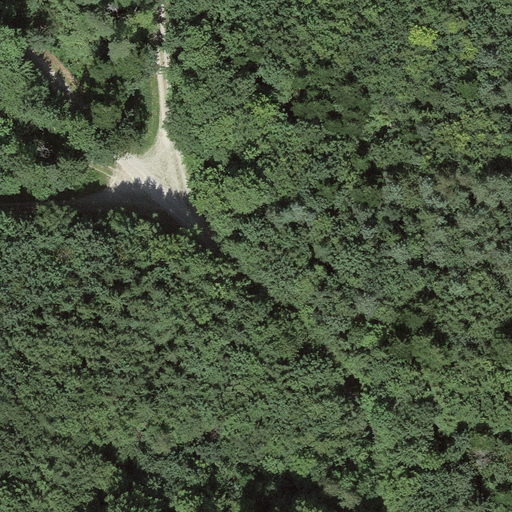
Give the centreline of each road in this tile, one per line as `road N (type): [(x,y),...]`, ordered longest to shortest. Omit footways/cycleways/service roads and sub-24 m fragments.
road 1 (track): [(0,26),(146,185),(314,337),(373,431),(393,511)]
road 2 (track): [(0,206),(98,204),(146,185),(160,154),(160,0)]
road 3 (track): [(0,110),(146,185)]
